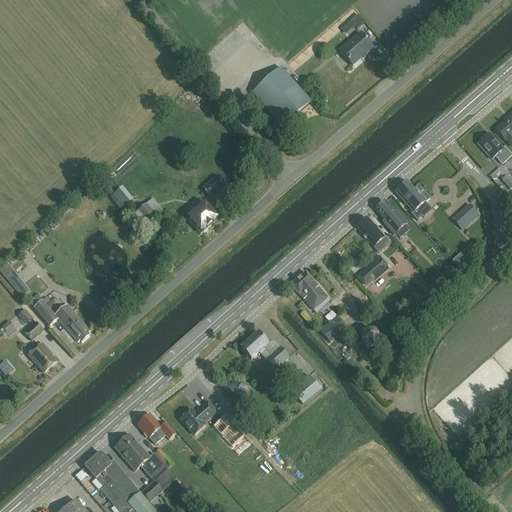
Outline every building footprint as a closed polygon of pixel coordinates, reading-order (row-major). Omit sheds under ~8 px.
[(358,15),(350,22),(357,30),(365,23),(358,15)] [(352,66),(373,49),(360,34),(339,52),(352,66)] [(283,129),(286,125),(310,102),(280,69),(253,94),(283,129)] [(510,148),(511,147),(511,137),(511,136),(511,134),(511,113),(509,116),(510,117),(494,131),(504,142),(505,141),(510,148)] [(501,165),(511,157),(504,149),(502,150),(488,135),(477,145),(491,161),(495,157),(501,165)] [(141,164),(139,162),(143,157),(138,151),(119,170),(127,179),(134,173),(133,171),(141,164)] [(509,189),(511,186),(511,181),(506,175),(501,181),(509,189)] [(211,198),(225,185),(217,176),(202,189),(211,198)] [(416,211),(429,199),(418,187),(414,191),(407,183),(395,193),(413,214),(411,216),(416,222),(421,217),(416,211)] [(149,204),(157,217),(163,213),(155,200),(149,204)] [(201,234),(202,233),(205,233),(208,231),(208,228),(219,219),(205,203),(188,218),(201,234)] [(393,236),(407,224),(397,212),(395,214),(385,203),(375,211),(384,221),(382,223),(393,236)] [(438,203),(430,211),(442,224),(451,216),(438,203)] [(460,213),(452,220),(462,231),(469,224),(479,215),(469,205),(460,213)] [(139,229),(155,217),(147,206),(131,218),(139,229)] [(374,248),(385,239),(376,226),(375,228),(367,219),(357,228),(374,248)] [(471,267),(460,255),(453,262),(464,274),(471,267)] [(361,274),(356,278),(365,288),(369,284),(374,280),(375,281),(389,269),(379,256),(365,269),(366,270),(361,274)] [(5,264),(0,267),(0,272),(8,282),(15,276),(5,264)] [(313,311),(320,305),(327,298),(306,273),(291,286),(313,311)] [(440,273),(432,281),(446,296),(454,289),(440,273)] [(24,286),(16,292),(21,297),(28,291),(24,286)] [(46,306),(50,303),(46,298),(33,309),(49,327),(58,320),(46,306)] [(90,333),(70,309),(67,306),(55,316),(78,343),(80,341),(82,343),(90,337),(88,335),(90,333)] [(27,327),(35,322),(27,309),(19,315),(27,327)] [(330,344),(347,329),(336,317),(319,331),(330,344)] [(31,342),(42,332),(35,323),(24,333),(31,342)] [(367,330),(362,334),(361,341),(365,347),(373,348),(378,344),(378,337),(374,331),(367,330)] [(274,371),(289,358),(280,348),(270,356),(264,348),(268,345),(258,333),(240,348),(250,360),(259,353),(274,371)] [(43,374),(56,363),(47,353),(49,352),(41,344),(28,357),(43,374)] [(302,406),(321,390),(309,376),(290,392),(302,406)] [(180,420),(194,437),(206,427),(203,424),(217,413),(208,403),(198,412),(199,412),(196,415),(192,411),(180,420)] [(147,438),(149,439),(155,445),(165,436),(168,440),(175,434),(165,424),(160,428),(149,416),(146,418),(145,417),(142,420),(143,421),(137,426),(144,434),(143,435),(146,438),(147,438)] [(226,416),(212,428),(230,448),(244,436),(226,416)] [(121,457),(121,459),(123,461),(125,461),(135,472),(140,467),(151,479),(164,467),(154,455),(150,459),(135,443),(129,437),(115,449),(120,455),(120,456),(121,457)] [(159,450),(155,454),(168,469),(173,465),(159,450)] [(154,511),(113,462),(110,465),(100,453),(92,460),(134,511),(154,511)] [(261,469),(269,466),(264,453),(256,456),(261,469)] [(134,511),(92,460),(84,467),(94,480),(95,479),(102,489),(99,491),(116,511),(134,511)] [(162,492),(154,483),(142,493),(150,503),(162,492)] [(84,511),(76,501),(63,511),(84,511)]
